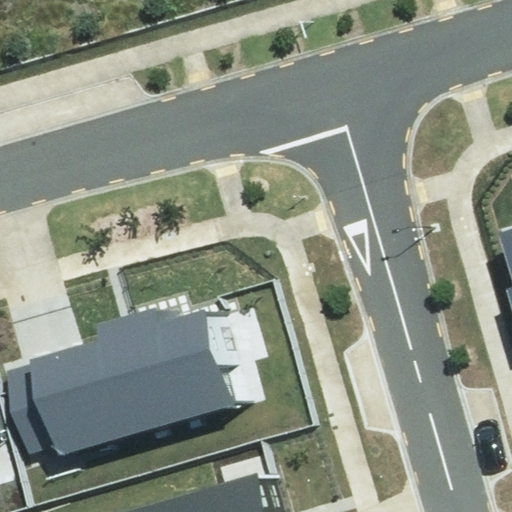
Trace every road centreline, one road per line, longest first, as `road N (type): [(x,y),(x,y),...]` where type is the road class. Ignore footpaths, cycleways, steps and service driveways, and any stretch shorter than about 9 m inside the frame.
road 1 (residential): [(321,85),(456,511)]
road 2 (residential): [(0,177),(321,85)]
road 3 (residential): [(321,85),(511,32)]
